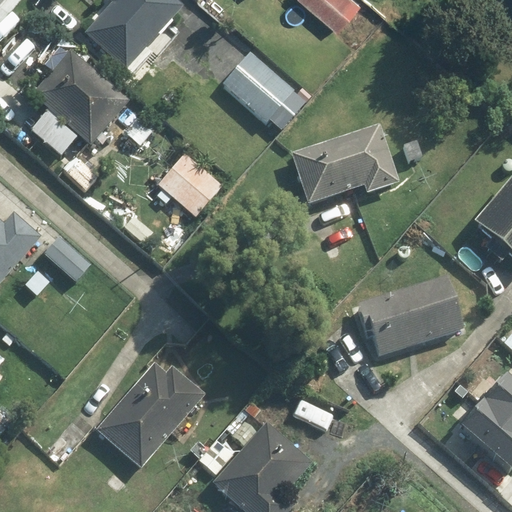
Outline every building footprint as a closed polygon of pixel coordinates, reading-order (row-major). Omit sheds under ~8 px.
[(85,35),(126,70),(182,7),(173,0),(111,0),(114,3),(85,35)] [(305,0),(338,27),(361,0),(305,0)] [(230,35),(201,65),(222,84),(250,53),(230,35)] [(128,103),(70,51),(31,95),(89,146),(128,103)] [(295,90),(250,53),(222,84),(267,123),(295,90)] [(135,118),(122,133),(140,147),(152,132),(135,118)] [(379,125),(291,154),(308,205),(364,187),(367,195),(399,184),(379,125)] [(426,135),(399,142),(406,168),(433,161),(426,135)] [(222,187),(184,155),(157,187),(195,218),(222,187)] [(98,178),(73,156),(61,170),(85,192),(98,178)] [(511,190),(479,225),(511,256),(511,190)] [(0,223),(0,286),(41,239),(12,215),(3,226),(0,223)] [(91,266),(59,238),(44,256),(76,283),(91,266)] [(49,284),(27,266),(13,282),(35,301),(49,284)] [(366,304),(379,354),(463,333),(450,282),(366,304)] [(511,330),(502,342),(511,351),(511,330)] [(95,433),(141,472),(205,397),(172,370),(165,377),(153,366),(95,433)] [(511,382),(505,376),(483,401),(511,426),(511,382)] [(511,426),(483,401),(461,425),(511,470),(511,469),(511,426)] [(268,417),(252,402),(242,414),(250,421),(229,447),(239,454),(268,417)] [(266,425),(212,484),(244,511),(290,511),(293,509),(282,499),(312,466),(266,425)] [(132,483),(114,467),(99,484),(116,500),(132,483)]
